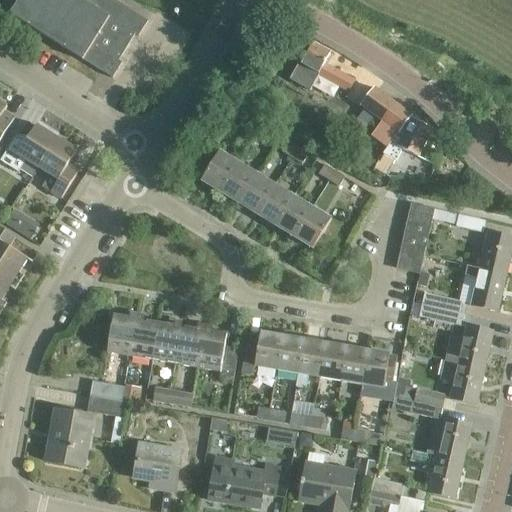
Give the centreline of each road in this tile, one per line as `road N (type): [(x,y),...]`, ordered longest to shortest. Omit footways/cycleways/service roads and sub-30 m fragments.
road 1 (unclassified): [(393,208),(379,305),(359,317),(234,293),(224,241),(129,182)]
road 2 (residential): [(1,498),(36,336),(129,182)]
road 3 (tertiary): [(511,179),(358,44),(283,8),(246,1)]
road 4 (residential): [(146,150),(246,1)]
road 5 (unclassified): [(146,150),(0,63)]
